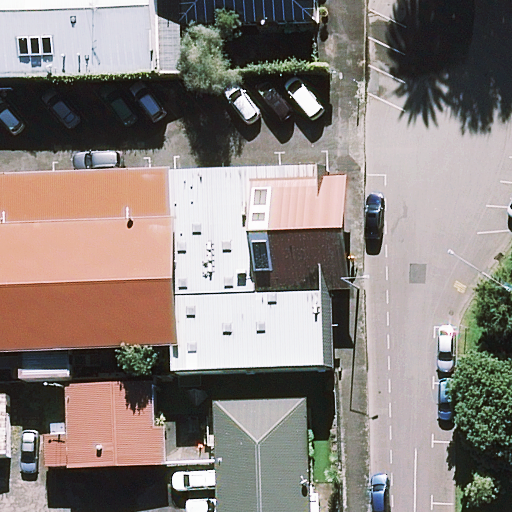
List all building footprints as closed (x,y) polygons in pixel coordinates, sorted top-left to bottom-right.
[(0,0),(0,84),(168,79),(165,0),(0,0)] [(333,171),(177,172),(181,351),(182,376),(332,371),(333,171)] [(177,172),(0,177),(0,358),(181,351),(177,172)] [(157,386),(75,389),(77,438),(47,439),(48,472),(170,469),(168,434),(159,434),(157,386)] [(320,511),(316,391),(233,394),(237,511),(320,511)] [(0,459),(10,459),(9,397),(0,397),(0,459)]
